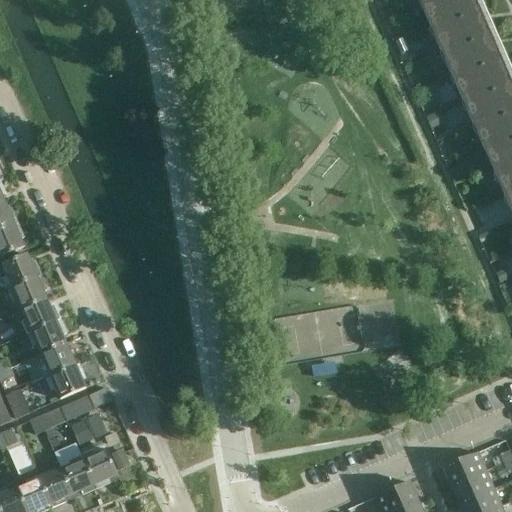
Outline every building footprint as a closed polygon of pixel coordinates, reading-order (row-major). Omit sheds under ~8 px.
[(417,0),(511,217),(511,87),(473,0),(417,0)] [(403,40),(394,44),(400,56),(409,52),(403,40)] [(440,113),(426,119),(430,130),(444,124),(440,113)] [(5,204),(0,206),(0,232),(19,225),(12,210),(8,212),(5,204)] [(19,225),(0,232),(0,259),(24,249),(21,241),(25,239),(19,225)] [(28,256),(1,268),(5,278),(3,279),(8,291),(8,292),(41,277),(35,263),(31,264),(28,256)] [(496,275),(500,285),(508,282),(504,272),(496,275)] [(41,277),(8,292),(13,304),(16,302),(20,311),(20,312),(47,301),(44,293),(47,292),(41,277)] [(47,301),(20,312),(24,322),(22,323),(27,335),(27,336),(60,321),(54,307),(50,308),(47,301)] [(60,321),(27,336),(32,348),(35,347),(39,357),(66,345),(63,338),(67,336),(60,321)] [(66,345),(39,357),(44,367),(41,368),(46,380),(80,366),(73,351),(70,353),(66,345)] [(0,373),(10,369),(6,360),(0,363),(0,373)] [(80,366),(46,380),(52,393),(55,392),(59,402),(86,390),(82,382),(86,380),(80,366)] [(10,369),(0,373),(0,384),(14,379),(10,369)] [(60,409),(66,424),(95,411),(89,397),(60,409)] [(11,411),(16,421),(30,415),(26,405),(11,411)] [(0,416),(0,427),(11,423),(7,413),(0,416)] [(39,419),(45,433),(53,429),(47,415),(39,419)] [(45,433),(39,419),(29,423),(35,437),(45,433)] [(71,428),(79,447),(92,442),(83,423),(71,428)] [(3,434),(0,435),(0,450),(1,452),(18,445),(12,430),(3,434)] [(104,448),(82,458),(96,491),(111,485),(110,481),(117,478),(106,451),(104,448)] [(123,452),(112,456),(118,471),(129,467),(123,452)] [(504,466),(511,461),(511,458),(510,453),(500,457),(504,466)] [(450,488),(486,472),(479,454),(442,469),(450,488)] [(61,470),(72,497),(80,494),(81,498),(96,491),(82,458),(70,463),(71,466),(61,470)] [(17,489),(26,511),(47,511),(52,510),(39,480),(38,477),(34,467),(21,473),(23,477),(14,481),(18,489),(17,489)] [(72,497),(61,470),(52,474),(50,471),(38,477),(39,480),(52,510),(67,504),(65,500),(72,497)] [(486,472),(450,488),(458,505),(494,489),(486,472)] [(378,511),(394,511),(417,502),(409,484),(373,500),(378,511)] [(26,511),(17,489),(7,494),(6,491),(0,493),(0,511),(26,511)] [(494,489),(458,505),(460,511),(490,511),(502,507),(494,489)] [(421,511),(417,502),(394,511),(421,511)]
